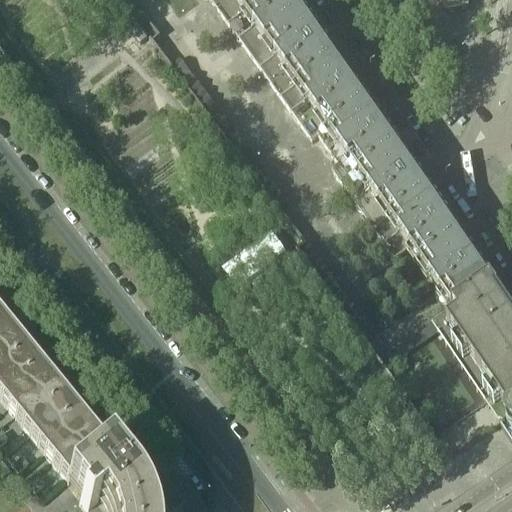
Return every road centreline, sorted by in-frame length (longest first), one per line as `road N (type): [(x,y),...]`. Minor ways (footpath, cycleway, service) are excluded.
road 1 (secondary): [(279,511),(172,358),(0,145)]
road 2 (secondary): [(0,211),(232,511)]
road 3 (residential): [(331,0),(455,173)]
road 4 (residential): [(491,118),(406,0)]
